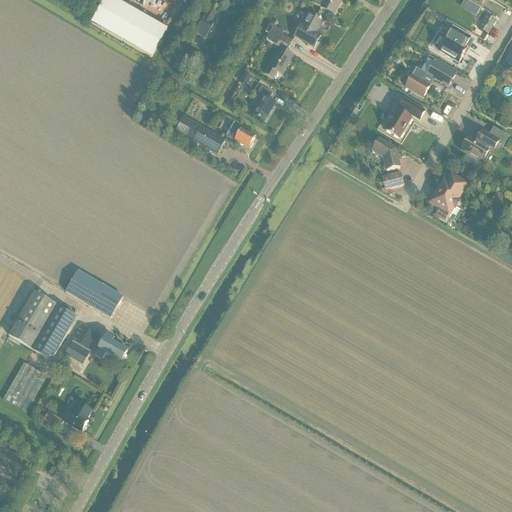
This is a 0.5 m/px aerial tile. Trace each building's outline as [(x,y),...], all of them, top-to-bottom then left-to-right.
[(168,30),(115,0),(105,0),(92,24),(152,59),(168,30)] [(316,0),(314,4),(321,8),(334,15),(342,0),(316,0)] [(213,21),(218,13),(210,8),(204,17),(198,27),(209,33),(215,22),(213,21)] [(309,13),(295,37),(315,49),(322,36),(317,34),(324,22),(309,13)] [(489,35),(497,22),(487,15),(478,29),(489,35)] [(478,28),(481,22),(470,17),(467,23),(478,28)] [(449,29),(452,24),(446,20),(443,26),(449,29)] [(270,35),(290,47),(293,42),(283,35),(284,32),(271,25),(266,32),(270,35)] [(467,55),(465,54),(468,50),(466,49),(471,40),(475,42),(475,41),(454,28),(448,38),(446,37),(446,38),(438,51),(438,52),(459,64),(465,54),(467,55)] [(287,52),(290,47),(270,35),(267,40),(280,48),(265,75),(274,80),(278,73),(283,75),(294,56),(287,52)] [(511,49),(502,67),(511,72),(511,49)] [(448,88),(456,75),(435,62),(427,76),(448,88)] [(246,73),(243,78),(249,82),(252,77),(246,73)] [(406,88),(424,99),(431,87),(422,82),(417,79),(413,77),(406,88)] [(265,122),(276,103),(270,99),(273,94),(262,88),(259,93),(263,95),(252,114),(265,122)] [(426,112),(405,99),(394,116),(393,116),(388,123),(390,125),(385,131),(399,140),(413,118),(420,122),(426,112)] [(184,116),(176,131),(218,155),(226,140),(184,116)] [(143,117),(140,122),(146,125),(149,121),(143,117)] [(248,133),(243,130),(244,128),(235,123),(230,132),(238,136),(235,142),(243,146),(243,145),(250,149),(250,148),(251,148),(254,144),(253,143),(256,138),(248,134),(248,133)] [(470,138),(462,152),(483,164),(490,151),(494,153),(495,151),(499,154),(509,137),(501,132),(496,140),(490,135),(483,131),(477,142),(470,138)] [(384,160),(387,172),(401,169),(396,150),(380,141),(373,153),(384,160)] [(385,191),(404,186),(401,173),(382,178),(385,191)] [(442,185),(431,204),(439,209),(435,217),(444,222),(449,214),(453,207),(456,208),(460,202),(458,200),(466,185),(452,177),(446,188),(442,185)] [(510,239),(501,234),(497,241),(506,246),(510,239)] [(112,319),(124,299),(78,272),(66,293),(112,319)] [(78,319),(58,307),(34,293),(8,337),(32,351),(52,362),(78,319)] [(84,367),(100,336),(82,326),(65,356),(84,367)] [(99,350),(96,356),(102,359),(105,353),(122,362),(128,353),(112,344),(114,340),(107,336),(99,350)] [(47,377),(25,364),(4,401),(26,414),(47,377)] [(88,420),(92,412),(79,404),(75,412),(74,411),(66,424),(83,433),(89,421),(88,420)] [(60,430),(65,422),(49,413),(44,421),(60,430)]
